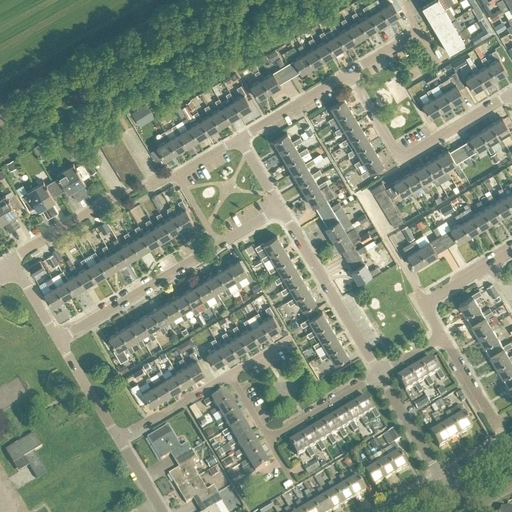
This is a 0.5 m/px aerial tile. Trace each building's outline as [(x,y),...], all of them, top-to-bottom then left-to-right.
[(379,8),(381,7),(376,0),(375,0),(372,2),(377,9),(370,13),(368,15),(376,28),(387,21),(379,8)] [(385,0),(388,3),(381,7),(379,8),(387,21),(398,14),(391,2),(392,1),(391,0),(385,0)] [(432,0),(422,6),(428,18),(443,9),(444,9),(448,6),(452,3),(449,0),(432,0)] [(511,2),(509,4),(508,3),(500,8),(502,12),(510,7),(511,10),(511,2)] [(470,9),(477,20),(483,16),(476,5),(471,8),(470,9)] [(368,15),(370,13),(366,6),(362,8),(366,16),(359,20),(357,21),(365,34),(376,28),(368,15)] [(443,9),(428,18),(435,29),(450,21),(450,20),(455,17),(453,14),(454,13),(449,6),(448,7),(448,6),(444,9),(443,9)] [(499,16),(499,15),(496,11),(489,15),(492,21),(499,16)] [(357,21),(359,20),(355,12),(351,15),(355,22),(348,26),(347,27),(354,40),(365,34),(357,21)] [(347,27),(348,26),(344,19),(340,21),(345,29),(338,33),(336,34),(344,47),(354,40),(347,27)] [(492,32),(485,20),(479,23),(484,30),(478,33),(481,39),(492,32)] [(450,21),(435,29),(442,41),(457,32),(450,21)] [(457,32),(442,41),(449,52),(468,40),(466,37),(469,36),(472,34),(470,31),(476,27),(473,23),(462,29),(457,32)] [(496,32),(503,28),(500,23),(493,27),(496,32)] [(336,34),(338,33),(333,25),(329,27),(334,35),(327,39),(325,40),(333,53),(344,47),(336,34)] [(325,40),(327,39),(322,31),(319,34),(323,41),(317,45),(314,47),(322,60),(333,53),(325,40)] [(314,47),(317,45),(312,38),(308,40),(312,48),(306,52),(303,53),(311,66),(322,60),(314,47)] [(300,73),(311,66),(303,53),(306,52),(301,44),(297,47),(301,54),(284,65),(282,66),(289,77),(299,71),(300,73)] [(272,61),(279,57),(275,50),(268,54),(272,61)] [(506,71),(499,59),(500,58),(495,50),(491,52),(495,60),(489,64),(487,65),(495,78),(506,71)] [(487,65),(489,64),(484,56),(480,58),(485,66),(478,70),(476,71),(484,84),(495,78),(487,65)] [(278,84),(289,77),(282,66),(284,65),(279,57),(275,59),(280,67),(262,78),(260,79),(268,92),(279,85),(278,84)] [(461,69),(466,66),(463,60),(458,63),(461,69)] [(455,71),(450,62),(443,67),(448,76),(455,71)] [(476,71),(478,70),(473,62),(469,65),(474,73),(466,78),(466,77),(465,78),(473,91),(474,91),(484,84),(476,71)] [(252,73),(257,70),(253,64),(249,66),(252,73)] [(260,79),(262,78),(257,70),(253,73),(258,80),(249,86),(257,98),(268,92),(260,79)] [(445,90),(444,91),(452,104),(462,97),(463,97),(458,89),(463,86),(455,71),(448,76),(449,77),(448,78),(441,82),(445,90)] [(427,83),(437,77),(434,72),(424,78),(427,83)] [(444,91),(445,90),(441,82),(437,84),(442,92),(434,96),(433,97),(441,110),(452,104),(444,91)] [(251,107),(244,96),(243,95),(245,94),(240,86),(236,88),(240,95),(233,99),(232,100),(240,114),(251,107)] [(433,97),(434,96),(430,88),(426,91),(431,98),(422,103),(430,117),(441,110),(433,97)] [(232,100),(233,99),(229,92),(225,94),(229,102),(222,106),(221,107),(229,120),(240,114),(232,100)] [(221,107),(222,106),(218,98),(214,100),(219,108),(212,112),(210,113),(218,127),(229,120),(221,107)] [(336,118),(350,110),(343,98),(330,107),(335,115),(327,120),(330,124),(337,119),(336,118)] [(189,110),(194,107),(190,100),(185,103),(189,110)] [(148,108),(144,101),(129,109),(134,116),(148,108)] [(210,113),(212,112),(207,104),(203,107),(208,115),(201,119),(199,120),(207,133),(218,127),(210,113)] [(179,106),(173,109),(177,115),(182,111),(179,106)] [(356,120),(350,110),(336,118),(337,119),(341,126),(334,130),(336,134),(344,130),(343,129),(356,120)] [(199,120),(201,119),(196,111),(192,113),(197,121),(190,125),(188,126),(196,140),(207,133),(199,120)] [(498,137),(500,136),(507,132),(511,140),(511,139),(511,132),(510,129),(509,130),(501,117),(490,124),(498,137)] [(188,126),(190,125),(185,118),(181,120),(186,128),(179,132),(177,133),(185,146),(196,140),(188,126)] [(349,139),(363,131),(356,120),(343,129),(344,130),(348,137),(340,141),(343,145),(350,141),(349,139)] [(177,133),(179,132),(175,124),(170,127),(175,134),(168,138),(167,139),(174,152),(185,146),(177,133)] [(498,137),(490,124),(479,130),(487,144),(489,143),(496,138),(500,146),(504,144),(500,136),(498,137)] [(308,136),(314,132),(310,126),(304,129),(308,136)] [(466,156),(467,156),(485,145),(489,153),(493,150),(489,143),(487,144),(479,130),(468,137),(469,139),(459,145),(466,156)] [(167,139),(168,138),(164,131),(160,133),(164,141),(155,146),(163,159),(174,152),(167,139)] [(356,150),(369,142),(363,131),(349,139),(350,141),(354,148),(347,152),(350,156),(357,152),(356,150)] [(280,151),(293,143),(294,145),(302,140),(299,136),(292,141),(287,132),(273,140),(280,151)] [(114,144),(122,139),(119,134),(110,139),(114,144)] [(114,144),(110,139),(100,145),(103,150),(114,144)] [(124,144),(122,139),(114,144),(116,149),(124,144)] [(376,153),(369,142),(356,150),(357,152),(361,159),(354,163),(356,167),(363,162),(362,161),(376,153)] [(286,162),(300,154),(300,156),(308,151),(306,147),(298,152),(294,145),(293,143),(280,151),(286,162)] [(37,144),(33,147),(38,155),(42,152),(37,144)] [(116,149),(114,144),(103,150),(106,155),(116,149)] [(119,153),(127,148),(124,144),(116,149),(119,153)] [(472,163),(467,156),(466,156),(459,145),(448,151),(447,149),(436,156),(444,169),(446,169),(452,164),(457,172),(461,170),(456,162),(463,158),(468,166),(472,163)] [(122,158),(130,153),(127,148),(119,153),(122,158)] [(119,153),(116,149),(106,155),(109,160),(119,153)] [(156,160),(161,157),(156,149),(151,152),(156,160)] [(494,162),(499,159),(495,152),(490,155),(494,162)] [(122,158),(119,153),(109,160),(111,165),(122,158)] [(125,163),(133,158),(130,153),(122,158),(125,163)] [(370,172),(383,164),(376,153),(362,161),(363,162),(367,169),(360,174),(363,178),(370,173),(370,172)] [(293,173),(306,165),(307,166),(314,162),(312,158),(305,163),(300,156),(300,154),(286,162),(293,173)] [(450,176),(446,169),(444,169),(436,156),(425,163),(433,176),(435,175),(442,171),(446,179),(450,176)] [(125,163),(122,158),(111,165),(114,169),(125,163)] [(127,167),(136,162),(133,158),(125,163),(127,167)] [(10,171),(17,167),(13,159),(6,163),(10,171)] [(90,173),(96,170),(89,159),(83,162),(90,173)] [(130,172),(139,167),(136,162),(127,167),(130,172)] [(82,179),(89,175),(81,163),(75,167),(72,163),(64,168),(82,198),(87,194),(82,187),(86,184),(82,179)] [(127,167),(125,163),(114,169),(117,174),(127,167)] [(439,183),(435,175),(433,176),(425,163),(414,169),(422,182),(424,182),(431,177),(435,185),(439,183)] [(307,166),(306,165),(293,173),(299,184),(313,176),(313,177),(321,173),(318,169),(311,173),(307,166)] [(344,174),(349,171),(345,165),(341,168),(344,174)] [(130,172),(127,167),(117,174),(120,179),(130,172)] [(141,172),(139,167),(130,172),(133,177),(141,172)] [(82,198),(64,168),(56,173),(58,177),(51,181),(59,193),(65,189),(68,195),(71,193),(76,201),(82,198)] [(429,189),(424,182),(422,182),(414,169),(404,176),(412,189),(413,188),(420,184),(425,192),(429,189)] [(133,177),(130,172),(120,179),(123,184),(133,177)] [(317,184),(313,177),(313,176),(299,184),(306,195),(319,187),(320,188),(327,183),(325,180),(317,184)] [(418,196),(413,188),(412,189),(404,176),(393,182),(400,196),(409,190),(414,198),(418,196)] [(52,197),(59,193),(51,181),(45,185),(42,180),(34,186),(52,216),(57,212),(52,204),(55,203),(52,197)] [(511,209),(504,196),(506,195),(497,181),(493,183),(502,197),(495,201),(493,202),(501,216),(511,209)] [(370,188),(374,194),(383,188),(382,187),(384,186),(381,182),(370,188)] [(385,189),(391,198),(397,195),(391,185),(385,189)] [(52,216),(34,186),(25,191),(28,195),(21,199),(29,211),(35,207),(39,213),(42,211),(47,219),(52,216)] [(338,201),(330,206),(320,188),(319,187),(306,195),(312,206),(314,205),(320,215),(332,208),(333,210),(340,205),(338,201)] [(377,199),(386,194),(383,188),(374,194),(377,199)] [(4,194),(0,196),(0,206),(14,229),(19,226),(14,218),(18,216),(14,210),(21,206),(13,194),(7,198),(4,194)] [(163,204),(157,194),(151,197),(157,207),(163,204)] [(389,198),(386,194),(377,199),(380,204),(389,198)] [(493,202),(495,201),(490,194),(486,196),(491,204),(484,208),(482,209),(490,222),(501,216),(493,202)] [(392,203),(389,198),(380,204),(382,208),(392,203)] [(192,220),(185,208),(186,207),(181,199),(177,201),(181,209),(174,213),(173,214),(181,227),(192,220)] [(482,209),(484,208),(479,200),(476,202),(480,210),(473,214),(472,215),(480,229),(490,222),(482,209)] [(439,208),(444,215),(454,209),(450,201),(439,208)] [(394,207),(392,203),(382,208),(385,213),(394,207)] [(14,229),(0,206),(0,224),(1,226),(4,224),(8,232),(14,229)] [(173,214),(174,213),(170,206),(166,208),(167,210),(167,212),(168,214),(170,214),(171,215),(164,220),(162,220),(170,234),(181,227),(173,214)] [(397,212),(394,207),(385,213),(388,218),(397,212)] [(472,215),(473,214),(469,207),(465,209),(469,217),(462,221),(461,222),(469,235),(480,229),(472,215)] [(331,238),(345,230),(346,232),(353,227),(351,223),(343,228),(333,210),(332,208),(320,215),(326,226),(325,227),(331,238)] [(162,220),(164,220),(159,212),(155,214),(160,222),(153,226),(152,227),(160,240),(170,234),(162,220)] [(361,223),(368,219),(363,212),(356,216),(361,223)] [(400,217),(397,212),(388,218),(391,223),(400,217)] [(458,242),(469,235),(461,222),(462,221),(458,213),(454,215),(458,223),(441,234),(439,234),(446,246),(457,240),(458,242)] [(112,224),(119,221),(116,215),(109,218),(112,224)] [(403,222),(400,217),(391,223),(393,227),(403,222)] [(152,227),(153,226),(148,219),(145,221),(149,229),(142,233),(141,234),(149,247),(160,240),(152,227)] [(419,229),(425,225),(421,220),(416,223),(419,229)] [(103,234),(111,229),(105,221),(97,225),(103,234)] [(141,234),(142,233),(138,225),(134,227),(138,235),(131,239),(130,240),(138,253),(149,247),(141,234)] [(401,228),(408,241),(414,238),(407,225),(401,228)] [(436,252),(446,246),(439,234),(441,234),(436,226),(432,228),(437,236),(419,246),(418,247),(426,261),(437,254),(436,252)] [(345,230),(331,238),(338,249),(340,248),(346,259),(358,252),(359,253),(366,249),(366,248),(364,245),(356,249),(352,242),(359,237),(360,236),(354,227),(353,227),(346,232),(345,230)] [(130,240),(131,239),(127,232),(123,234),(128,241),(121,246),(119,247),(127,260),(138,253),(130,240)] [(360,236),(359,237),(362,243),(371,238),(367,232),(360,236)] [(262,241),(254,246),(257,250),(264,246),(268,253),(269,254),(282,246),(275,235),(263,242),(262,241)] [(119,247),(121,246),(116,238),(112,240),(117,248),(110,252),(108,253),(116,266),(127,260),(119,247)] [(418,247),(419,246),(415,239),(411,241),(415,249),(407,254),(415,267),(426,261),(418,247)] [(366,248),(375,243),(373,240),(364,245),(366,248)] [(108,253),(110,252),(105,244),(101,247),(106,254),(99,258),(97,260),(106,273),(116,266),(108,253)] [(289,257),(282,246),(269,254),(268,253),(261,257),(263,261),(270,257),(275,264),(275,265),(289,257)] [(97,260),(99,258),(95,251),(90,253),(95,261),(88,265),(87,266),(95,279),(106,273),(97,260)] [(359,253),(358,252),(346,259),(352,269),(350,270),(357,282),(370,274),(371,275),(379,270),(377,266),(369,271),(359,253)] [(47,257),(52,267),(58,264),(53,254),(47,257)] [(87,266),(88,265),(84,257),(80,260),(84,268),(78,272),(76,273),(84,286),(95,279),(87,266)] [(295,268),(289,257),(275,265),(275,264),(267,268),(269,272),(277,268),(281,274),(282,276),(295,268)] [(255,267),(262,263),(260,258),(252,262),(255,267)] [(239,259),(228,265),(236,279),(237,278),(241,285),(248,281),(252,279),(247,271),(246,271),(239,259)] [(33,274),(44,268),(39,261),(29,267),(33,274)] [(76,273),(78,272),(73,264),(69,266),(74,274),(67,278),(65,279),(73,292),(84,286),(76,273)] [(228,265),(217,272),(225,285),(226,284),(231,292),(237,288),(241,285),(237,278),(236,279),(228,265)] [(287,285),(288,287),(302,279),(295,268),(282,276),(281,274),(274,279),(276,283),(283,278),(287,285)] [(65,279),(67,278),(62,270),(58,273),(63,280),(56,284),(54,286),(62,299),(73,292),(65,279)] [(215,291),(222,287),(227,294),(231,292),(226,284),(225,285),(217,272),(206,278),(214,292),(215,291)] [(54,286),(56,284),(52,277),(47,280),(52,287),(43,292),(51,306),(62,299),(54,286)] [(205,297),(209,305),(220,298),(215,291),(214,292),(206,278),(195,285),(203,298),(205,297)] [(288,287),(287,285),(280,290),(282,293),(290,289),(294,296),(295,298),(308,290),(302,279),(288,287)] [(486,287),(492,298),(498,294),(492,283),(486,287)] [(194,304),(201,299),(205,307),(209,305),(205,297),(203,298),(195,285),(184,291),(192,305),(194,304)] [(295,298),(294,296),(286,300),(289,304),(297,300),(302,308),(302,309),(316,301),(315,301),(308,290),(295,298)] [(489,307),(482,312),(474,298),(481,294),(479,290),(471,294),(472,296),(459,304),(465,315),(472,310),(478,321),(485,317),(484,315),(491,310),(489,307)] [(183,310),(190,306),(194,313),(198,311),(194,304),(192,305),(184,291),(173,298),(181,311),(183,310)] [(238,304),(243,301),(239,294),(234,297),(238,304)] [(172,317),(179,313),(183,320),(187,318),(183,310),(181,311),(173,298),(162,304),(171,317),(172,317)] [(161,323),(168,319),(172,326),(177,324),(172,317),(171,317),(162,304),(152,310),(160,324),(161,323)] [(280,327),(272,314),(273,314),(268,306),(265,308),(269,315),(262,320),(261,321),(268,334),(280,327)] [(150,329),(157,325),(162,333),(166,330),(161,323),(160,324),(152,310),(141,317),(149,330),(150,329)] [(491,310),(484,315),(485,317),(478,321),(472,310),(465,315),(477,335),(491,327),(490,325),(488,323),(492,321),(490,317),(493,314),(491,310)] [(315,331),(328,322),(322,312),(322,311),(309,318),(308,317),(300,322),(302,326),(309,322),(313,328),(315,331)] [(261,321),(262,320),(257,312),(254,314),(258,322),(251,326),(250,327),(258,340),(268,334),(261,321)] [(196,316),(201,324),(205,321),(200,313),(196,316)] [(140,336),(146,332),(151,339),(155,337),(150,329),(149,330),(141,317),(130,323),(138,337),(140,336)] [(222,326),(228,323),(224,317),(219,320),(222,326)] [(258,340),(250,327),(251,326),(247,319),(243,321),(247,329),(240,333),(239,334),(247,347),(258,340)] [(497,321),(490,325),(491,327),(477,335),(483,345),(490,341),(496,352),(503,347),(502,345),(492,329),(500,325),(497,321)] [(334,333),(328,322),(315,331),(313,328),(306,333),(308,337),(316,332),(320,339),(321,341),(334,333)] [(129,342),(136,338),(140,345),(144,343),(140,336),(138,337),(130,323),(119,330),(127,343),(129,342)] [(239,334),(240,333),(238,328),(236,325),(232,327),(237,335),(230,339),(228,340),(236,353),(247,347),(239,334)] [(121,347),(125,345),(129,352),(133,350),(129,342),(127,343),(119,330),(108,336),(115,348),(112,350),(119,362),(127,357),(121,347)] [(228,340),(230,339),(225,332),(221,334),(226,341),(219,346),(217,347),(225,360),(236,353),(228,340)] [(341,344),(334,333),(321,341),(320,339),(312,344),(315,348),(322,343),(326,350),(327,352),(341,344)] [(217,347),(219,346),(214,338),(210,340),(215,348),(206,353),(214,366),(225,360),(217,347)] [(509,341),(502,345),(503,347),(496,352),(490,341),(483,345),(496,366),(510,358),(509,356),(505,350),(511,345),(509,341)] [(347,354),(341,344),(327,352),(326,350),(319,354),(321,358),(329,354),(334,363),(347,354)] [(204,372),(196,360),(197,359),(192,351),(189,353),(193,361),(187,365),(185,366),(193,379),(204,372)] [(162,361),(167,358),(164,352),(158,355),(162,361)] [(511,354),(509,356),(510,358),(496,366),(502,376),(509,372),(511,377),(511,361),(511,360),(511,359),(511,354)] [(185,366),(187,365),(182,357),(178,360),(183,367),(176,371),(174,372),(182,385),(193,379),(185,366)] [(427,379),(428,378),(435,374),(440,382),(444,379),(439,371),(438,372),(430,359),(419,366),(427,379)] [(145,370),(150,367),(148,362),(142,365),(145,370)] [(121,373),(128,369),(125,363),(118,367),(121,373)] [(174,372),(176,371),(171,364),(167,366),(169,369),(162,373),(165,378),(163,379),(171,392),(182,385),(174,372)] [(417,385),(424,381),(429,388),(433,386),(428,378),(427,379),(419,366),(408,372),(416,386),(417,385)] [(135,378),(145,372),(142,367),(132,372),(135,378)] [(163,379),(165,378),(162,373),(160,370),(156,372),(150,377),(154,384),(152,385),(160,399),(171,392),(163,379)] [(405,393),(414,387),(418,395),(422,392),(417,385),(416,386),(408,372),(397,379),(405,393)] [(511,377),(509,372),(502,376),(511,392),(511,377)] [(152,385),(154,384),(150,377),(145,379),(147,381),(138,387),(141,392),(149,405),(160,399),(152,385)] [(457,400),(462,397),(459,391),(454,394),(457,400)] [(231,404),(225,393),(212,401),(211,400),(203,405),(206,408),(213,404),(216,410),(218,412),(231,404)] [(362,418),(363,417),(370,413),(375,421),(379,418),(374,411),(366,398),(354,404),(362,418)] [(417,411),(429,404),(425,398),(414,405),(417,411)] [(437,412),(445,407),(441,401),(434,406),(437,412)] [(238,414),(231,404),(218,412),(216,410),(209,415),(212,418),(219,414),(223,421),(224,423),(238,414)] [(353,424),(359,420),(364,427),(368,425),(363,417),(362,418),(354,404),(344,411),(352,424),(353,424)] [(471,429),(463,415),(465,415),(460,407),(449,413),(454,420),(452,421),(460,435),(471,429)] [(194,417),(200,414),(196,408),(191,411),(194,417)] [(342,430),(348,426),(353,434),(357,431),(353,424),(352,424),(344,411),(333,417),(341,431),(342,430)] [(452,421),(454,420),(449,413),(445,415),(450,423),(443,427),(441,428),(450,442),(460,435),(452,421)] [(230,433),(244,424),(238,414),(224,423),(223,421),(215,425),(218,429),(225,425),(229,431),(230,433)] [(346,438),(342,430),(341,431),(333,417),(322,424),(330,437),(331,437),(338,433),(342,440),(346,438)] [(441,428),(443,427),(439,419),(435,422),(439,429),(431,435),(430,434),(430,435),(439,449),(450,442),(441,428)] [(250,435),(244,424),(230,433),(229,431),(222,435),(224,439),(231,435),(235,441),(236,443),(250,435)] [(335,444),(331,437),(330,437),(322,424),(311,431),(319,444),(320,443),(327,439),(331,447),(335,444)] [(175,453),(179,460),(191,452),(187,445),(180,449),(167,427),(146,439),(160,462),(175,453)] [(208,440),(215,436),(211,430),(205,434),(208,440)] [(393,444),(400,440),(394,430),(387,434),(393,444)] [(325,451),(320,443),(319,444),(311,431),(300,437),(308,450),(309,450),(316,446),(321,453),(325,451)] [(242,454),(256,445),(250,435),(236,443),(235,441),(228,446),(230,450),(237,446),(241,452),(242,454)] [(34,453),(42,449),(34,436),(5,453),(13,466),(24,460),(37,481),(47,474),(34,453)] [(314,457),(309,450),(308,450),(300,437),(289,444),(297,457),(305,452),(310,460),(314,457)] [(374,452),(381,447),(376,440),(369,445),(374,452)] [(248,464),(262,455),(256,445),(242,454),(241,452),(234,456),(236,460),(243,456),(247,462),(248,464)] [(407,468),(399,454),(400,454),(395,446),(391,448),(395,455),(389,459),(387,461),(396,475),(407,468)] [(198,464),(191,452),(179,460),(183,467),(168,476),(177,491),(198,478),(194,471),(196,470),(194,466),(198,464)] [(387,461),(389,459),(384,452),(380,454),(385,462),(378,466),(376,467),(385,481),(396,475),(387,461)] [(268,466),(262,455),(248,464),(247,462),(240,466),(242,470),(250,466),(254,474),(268,466)] [(376,467),(378,466),(373,458),(369,461),(374,468),(365,473),(374,488),(385,481),(376,467)] [(209,470),(217,466),(213,459),(205,463),(209,470)] [(226,470),(234,465),(230,459),(223,464),(226,470)] [(348,470),(352,464),(347,461),(343,466),(348,470)] [(315,463),(304,470),(307,475),(319,468),(315,463)] [(212,479),(218,476),(214,469),(208,473),(212,479)] [(365,492),(357,479),(358,479),(353,471),(349,473),(354,480),(347,484),(345,485),(354,499),(365,492)] [(232,483),(237,480),(232,472),(227,474),(232,483)] [(345,485),(347,484),(343,477),(339,479),(344,486),(337,490),(334,492),(343,506),(354,499),(345,485)] [(206,492),(198,478),(177,491),(186,505),(201,497),(205,503),(217,496),(213,488),(206,492)] [(249,479),(238,486),(245,498),(256,491),(249,479)] [(334,492),(337,490),(332,483),(328,486),(333,493),(326,497),(324,498),(331,511),(332,511),(343,506),(334,492)] [(331,511),(324,498),(326,497),(321,490),(317,492),(322,500),(315,504),(313,505),(317,511),(331,511)] [(221,503),(217,496),(205,503),(209,510),(205,511),(217,511),(215,507),(221,503)] [(317,511),(313,505),(315,504),(310,496),(310,497),(306,499),(311,506),(304,510),(302,511),(317,511)] [(302,511),(304,510),(300,503),(295,505),(299,511),(302,511)]
